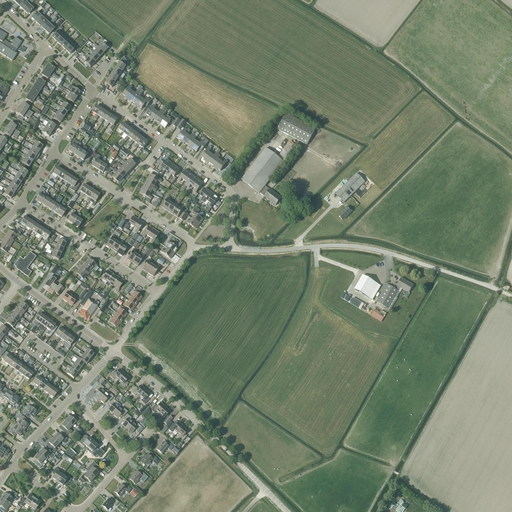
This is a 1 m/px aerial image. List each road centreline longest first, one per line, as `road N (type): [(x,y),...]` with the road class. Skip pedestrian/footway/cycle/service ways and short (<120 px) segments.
road 1 (unclassified): [(488,286),(347,245),(229,249)]
road 2 (residential): [(229,249),(232,193),(92,90)]
road 3 (tertiary): [(265,490),(114,351)]
road 4 (residential): [(194,250),(53,152)]
road 5 (residential): [(158,292),(20,202)]
